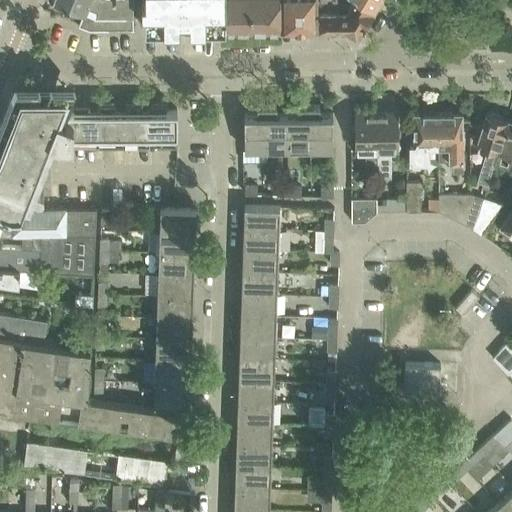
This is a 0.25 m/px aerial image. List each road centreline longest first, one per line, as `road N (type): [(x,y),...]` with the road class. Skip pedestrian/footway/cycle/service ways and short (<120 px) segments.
road 1 (residential): [(216,511),(223,65)]
road 2 (residential): [(348,511),(351,232)]
road 3 (residential): [(223,65),(82,66),(0,45)]
road 4 (residential): [(511,270),(445,223),(351,232)]
road 5 (residential): [(351,232),(344,223),(341,62)]
road 6 (residential): [(507,400),(380,511)]
road 7 (residential): [(511,64),(370,61)]
